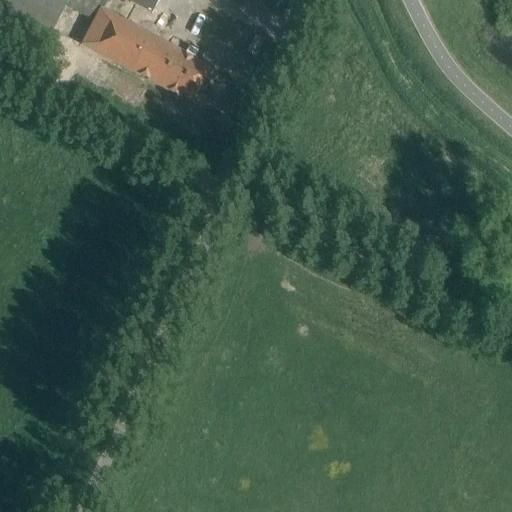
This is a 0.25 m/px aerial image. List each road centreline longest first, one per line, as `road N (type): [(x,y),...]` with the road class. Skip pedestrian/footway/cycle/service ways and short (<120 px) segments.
road 1 (unclassified): [(79,511),(224,191)]
road 2 (unclassified): [(511,339),(224,191)]
road 3 (unclassified): [(224,191),(0,71)]
road 4 (unclassified): [(224,191),(307,0)]
